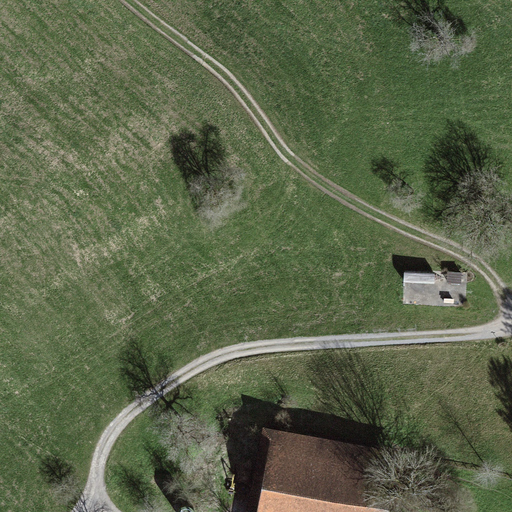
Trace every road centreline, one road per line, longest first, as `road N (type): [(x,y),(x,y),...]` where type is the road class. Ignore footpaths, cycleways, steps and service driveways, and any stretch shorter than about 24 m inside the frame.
road 1 (track): [(479,334),(492,282),(464,254),(337,209),(304,183),(221,74),(131,0)]
road 2 (track): [(81,511),(111,426),(177,375),(253,347),(479,334)]
